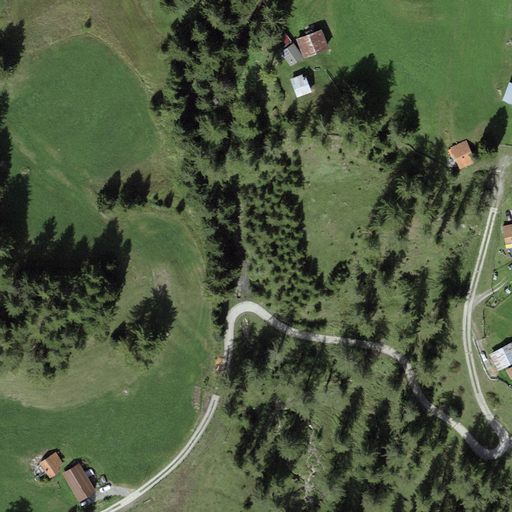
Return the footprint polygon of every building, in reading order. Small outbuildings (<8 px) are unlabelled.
[(322,29),(296,39),(304,58),(329,49),(322,29)] [(292,41),(279,50),(281,52),(280,53),(284,59),(285,58),(291,67),(304,58),(292,41)] [(303,74),(290,79),(297,98),(312,92),(306,76),(304,77),(303,74)] [(511,83),(509,82),(502,100),(511,103),(511,83)] [(467,141),(450,148),(460,169),(476,162),(467,141)] [(511,224),(502,227),(506,247),(511,245),(511,224)] [(22,262),(12,262),(12,272),(21,273),(22,262)] [(511,342),(489,354),(498,371),(511,363),(511,342)] [(55,452),(39,463),(49,478),(61,471),(59,467),(63,464),(55,452)] [(80,463),(63,474),(80,502),(97,492),(80,463)]
